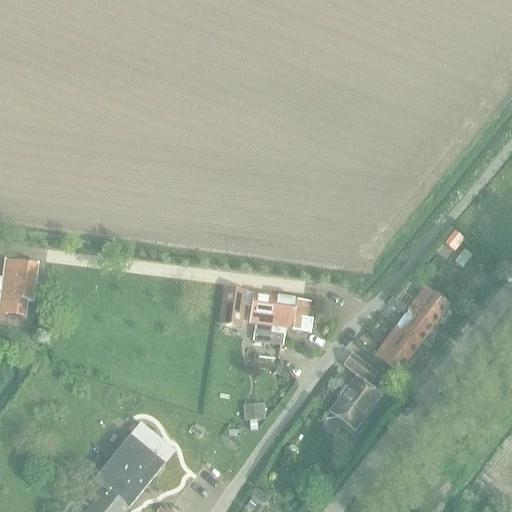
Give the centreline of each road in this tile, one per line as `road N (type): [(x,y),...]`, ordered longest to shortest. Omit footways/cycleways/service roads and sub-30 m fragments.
road 1 (residential): [(214,511),(245,456),(464,200)]
road 2 (residential): [(330,511),(511,286)]
